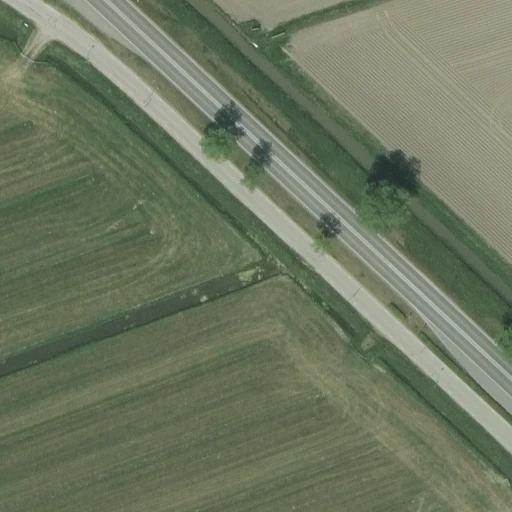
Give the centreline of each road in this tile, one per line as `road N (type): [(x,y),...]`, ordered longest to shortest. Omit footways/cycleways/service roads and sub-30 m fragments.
road 1 (unclassified): [(511,438),(121,79),(23,0)]
road 2 (trunk): [(511,377),(104,0)]
